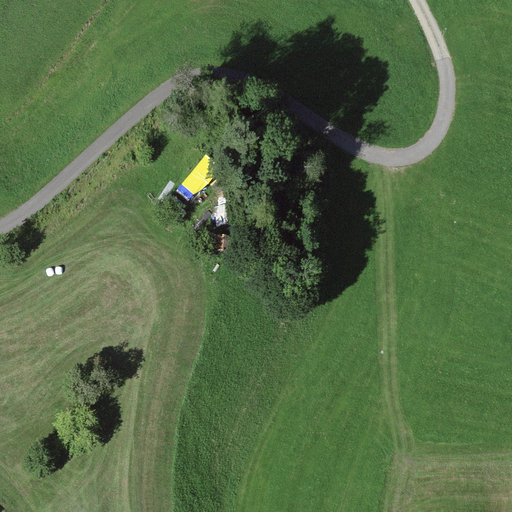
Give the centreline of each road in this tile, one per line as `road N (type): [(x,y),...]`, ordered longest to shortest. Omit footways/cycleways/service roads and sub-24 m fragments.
road 1 (track): [(0,228),(166,82),(221,70),(275,86),(380,163)]
road 2 (track): [(380,163),(416,159),(438,139),(451,104),(447,67),(415,0)]
